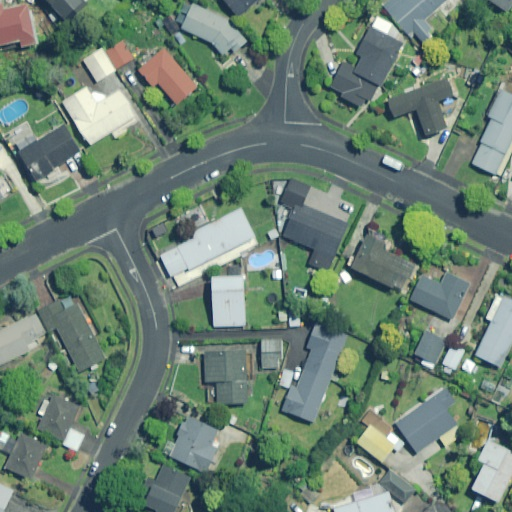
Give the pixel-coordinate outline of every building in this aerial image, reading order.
[(37,45),(26,0),(0,6),(0,47),(20,43),(21,49),(37,45)] [(45,0),(63,20),(83,2),(81,0),(45,0)] [(260,0),(220,0),(237,20),(260,0)] [(423,46),(437,34),(427,21),(436,14),(444,23),(464,6),(459,0),(399,0),(385,11),(407,38),(413,33),(423,46)] [(511,5),(511,0),(485,0),(507,14),(511,5)] [(230,20),(193,6),(182,33),(213,44),(222,58),(231,50),(235,55),(249,42),(230,20)] [(402,44),(368,29),(357,54),(362,56),(357,68),(343,62),(331,90),(341,94),(339,99),(362,109),(364,105),(370,108),(378,89),(382,91),(402,44)] [(197,88),(163,50),(139,72),(154,88),(158,85),(176,107),(197,88)] [(128,66),(118,52),(88,71),(98,85),(128,66)] [(427,61),(422,54),(412,62),(417,69),(427,61)] [(453,98),(446,79),(387,100),(394,119),(416,111),(426,138),(447,130),(437,103),(453,98)] [(97,107),(86,89),(61,104),(88,148),(138,117),(122,91),(97,107)] [(511,95),(501,91),(488,118),(492,120),(472,166),(497,177),(502,165),(511,143),(511,95)] [(31,111),(22,94),(0,106),(0,118),(5,127),(31,111)] [(30,141),(15,150),(36,185),(58,172),(83,157),(62,122),(30,141)] [(308,265),(321,270),(328,273),(348,225),(303,207),(311,188),(291,180),(281,203),(296,209),(284,238),(314,250),(308,265)] [(255,239),(241,211),(193,235),(195,239),(182,246),(159,257),(170,278),(188,270),(189,272),(255,239)] [(387,244),(370,235),(353,270),(401,295),(416,265),(384,250),(387,244)] [(469,286),(447,276),(442,286),(422,277),(410,302),(452,322),(469,286)] [(245,327),(244,278),(212,279),(213,328),(245,327)] [(72,295),(40,310),(51,334),(57,331),(77,374),(104,362),(72,295)] [(511,343),(511,303),(496,296),(484,319),(492,323),(475,357),(500,369),(511,343)] [(300,328),(301,312),(278,312),(278,323),(289,323),(289,328),(300,328)] [(48,336),(37,314),(0,332),(0,366),(29,353),(26,347),(48,336)] [(347,336),(315,324),(306,347),(312,350),(296,390),(292,388),(283,410),(288,412),(287,415),(313,425),(347,336)] [(446,343),(425,333),(414,356),(423,360),(421,365),(433,370),(446,343)] [(283,359),(283,341),(261,341),(261,370),(280,370),(280,360),(283,359)] [(464,353),(451,346),(442,365),(454,371),(464,353)] [(247,405),(245,352),(211,352),(204,353),(205,384),(216,384),(217,406),(247,405)] [(293,374),(283,371),(278,386),(288,389),(293,374)] [(423,400),(426,403),(395,424),(417,455),(439,440),(445,448),(463,436),(446,411),(455,404),(445,390),(443,387),(423,400)] [(65,444),(71,431),(81,409),(54,396),(49,406),(43,403),(38,415),(44,418),(38,431),(65,444)] [(211,448),(219,431),(186,417),(168,458),(207,475),(217,451),(211,448)] [(258,425),(241,417),(237,428),(253,435),(258,425)] [(381,464),(393,450),(396,453),(404,444),(397,439),(392,445),(370,427),(356,444),(381,464)] [(71,431),(65,444),(64,447),(77,453),(84,437),(71,431)] [(0,435),(0,442),(5,445),(2,452),(10,456),(4,469),(30,481),(46,448),(20,435),(16,443),(8,439),(9,437),(1,433),(0,435)] [(339,443),(330,453),(340,462),(355,446),(347,439),(341,445),(339,443)] [(511,475),(511,453),(488,442),(478,462),(484,465),(471,491),(498,504),(511,475)] [(174,511),(191,480),(163,467),(155,483),(146,478),(134,502),(155,511),(174,511)] [(415,493),(390,471),(380,483),(405,505),(415,493)] [(0,511),(3,511),(13,492),(0,485),(0,511)] [(317,496),(304,487),(297,497),(311,506),(317,496)] [(393,511),(388,493),(333,510),(333,511),(393,511)]
